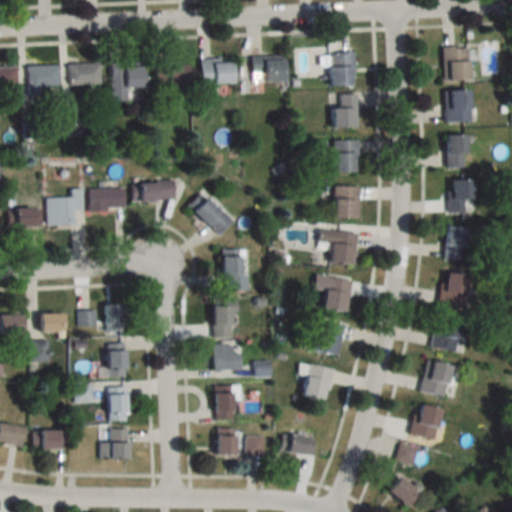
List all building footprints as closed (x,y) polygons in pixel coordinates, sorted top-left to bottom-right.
[(463,46),(438,46),(438,80),(463,80),(463,46)] [(350,84),(350,52),(324,52),(324,84),(350,84)] [(279,57),(246,57),(246,80),(279,80),(279,57)] [(227,59),(196,59),(196,85),(227,85),(227,59)] [(149,62),(149,85),(181,85),(181,62),(149,62)] [(96,83),(96,63),(64,63),(64,83),(96,83)] [(137,85),(137,63),(106,64),(107,100),(122,100),(121,86),(137,85)] [(55,65),(23,65),(23,87),(55,87),(55,65)] [(0,86),(13,87),(13,67),(0,66),(0,86)] [(440,121),(465,121),(465,89),(440,89),(440,121)] [(326,126),(352,126),(352,94),(326,94),(326,126)] [(78,134),(78,115),(60,115),(60,134),(78,134)] [(460,134),(441,134),(441,165),(460,165),(460,134)] [(353,140),(328,140),(328,172),(353,172),(353,140)] [(467,178),(444,178),(444,211),(467,211),(467,178)] [(170,180),(128,181),(128,200),(170,199),(170,180)] [(353,217),(353,185),(328,185),(328,217),(353,217)] [(120,210),(119,187),(83,188),(84,210),(120,210)] [(43,225),(69,224),(69,209),(79,209),(78,188),(67,188),(67,197),(42,198),(43,225)] [(214,235),(227,221),(198,192),(184,205),(214,235)] [(7,208),(7,226),(37,226),(37,208),(7,208)] [(461,225),(440,225),(440,259),(461,259),(461,225)] [(351,232),(314,229),(313,241),(325,242),(324,262),(349,264),(351,232)] [(235,250),(216,250),(216,290),(243,290),(243,274),(235,274),(235,250)] [(462,274),(440,272),(436,306),(459,308),(462,274)] [(342,312),(346,279),(311,274),(309,289),(318,290),(316,308),(342,312)] [(226,314),(234,314),(234,299),(207,299),(207,336),(226,336),(226,314)] [(100,303),(100,331),(119,331),(119,303),(100,303)] [(92,326),(92,310),(75,310),(75,326),(92,326)] [(62,313),(34,313),(34,332),(62,332),(62,313)] [(0,335),(21,336),(21,315),(0,314),(0,335)] [(457,349),(456,317),(430,318),(431,350),(457,349)] [(339,324),(314,318),(306,349),(331,355),(339,324)] [(28,340),(28,361),(45,361),(45,340),(28,340)] [(120,343),(103,343),(103,377),(120,377),(120,343)] [(208,343),(208,370),(237,370),(237,353),(229,353),(229,343),(208,343)] [(438,397),(446,365),(423,359),(414,391),(438,397)] [(265,360),(250,360),(250,375),(265,375),(265,360)] [(88,384),(71,384),(71,401),(88,401),(88,384)] [(103,420),(121,419),(120,384),(102,384),(103,420)] [(228,384),(208,384),(208,418),(228,418),(228,384)] [(429,438),(435,407),(411,403),(406,434),(429,438)] [(0,444),(17,448),(21,428),(0,424),(0,444)] [(96,458),(123,458),(123,428),(96,428),(96,458)] [(27,431),(27,449),(62,449),(62,431),(27,431)] [(307,456),(310,438),(282,433),(279,451),(307,456)] [(210,454),(229,454),(229,434),(210,434),(210,454)] [(410,464),(414,448),(396,442),(391,459),(410,464)] [(405,507),(415,492),(392,477),(382,492),(405,507)]
